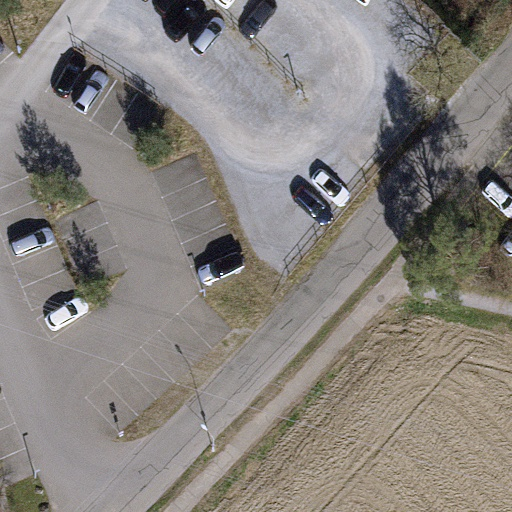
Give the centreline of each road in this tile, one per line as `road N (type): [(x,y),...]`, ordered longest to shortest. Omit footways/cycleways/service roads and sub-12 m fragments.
road 1 (unknown): [(12,100),(109,176),(142,212),(161,256),(164,299),(150,331),(66,458)]
road 2 (unclassified): [(370,235),(119,511)]
road 3 (unknown): [(427,166),(229,62),(134,0)]
road 4 (residential): [(511,64),(370,235)]
